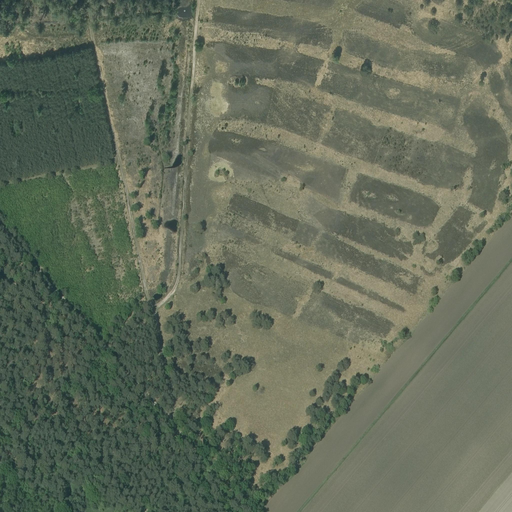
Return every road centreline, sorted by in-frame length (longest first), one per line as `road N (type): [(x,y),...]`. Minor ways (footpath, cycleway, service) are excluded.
road 1 (track): [(197,0),(178,281),(151,306)]
road 2 (track): [(151,306),(84,0)]
road 3 (track): [(0,223),(176,428)]
road 4 (track): [(151,306),(176,428)]
